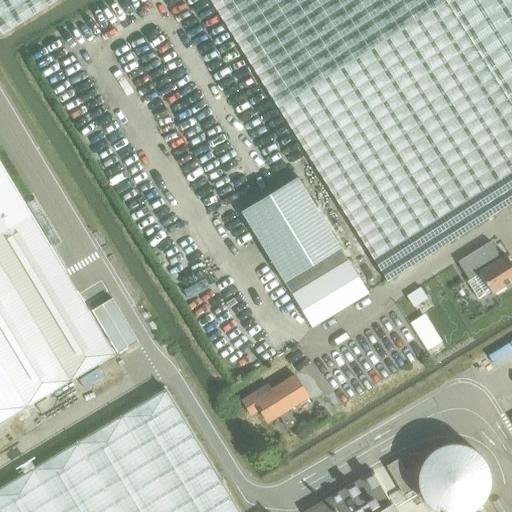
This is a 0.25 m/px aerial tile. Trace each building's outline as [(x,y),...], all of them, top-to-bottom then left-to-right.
[(511,0),(0,0),(0,32),(2,36),(58,0),(209,0),(387,282),(511,204),(511,0)] [(0,423),(115,355),(0,163),(0,423)] [(312,329),(368,294),(296,178),(240,214),(312,329)] [(491,243),(478,251),(458,263),(468,280),(479,273),(493,295),(511,282),(511,265),(506,256),(501,259),(491,243)] [(419,287),(406,295),(413,305),(425,297),(419,287)] [(137,342),(112,299),(92,311),(117,353),(137,342)] [(443,349),(439,343),(428,351),(431,357),(443,349)] [(287,411),(308,398),(294,376),(265,394),(262,388),(241,401),(251,416),(259,411),(267,424),(279,416),(287,430),(295,425),(287,411)] [(0,511),(241,511),(168,389),(0,489),(0,511)] [(386,466),(389,472),(404,495),(416,488),(398,459),(386,466)] [(397,505),(394,500),(375,469),(301,511),(302,511),(384,511),(396,506),(397,505)]
